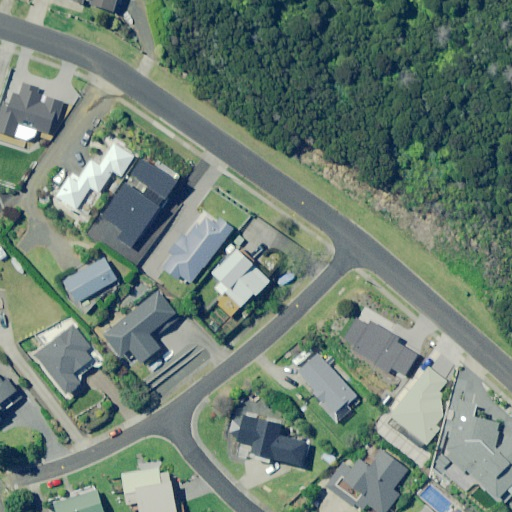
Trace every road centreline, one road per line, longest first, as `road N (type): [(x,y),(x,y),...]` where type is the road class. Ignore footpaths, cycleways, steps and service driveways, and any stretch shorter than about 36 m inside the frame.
road 1 (residential): [(0,24),(131,80),(357,245)]
road 2 (residential): [(172,424),(357,245)]
road 3 (residential): [(357,245),(511,375)]
road 4 (residential): [(15,487),(172,424)]
